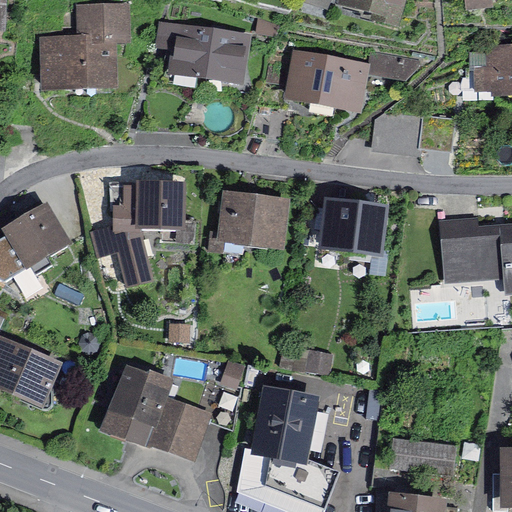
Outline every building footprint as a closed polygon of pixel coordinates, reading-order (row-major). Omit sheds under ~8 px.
[(328,13),(332,0),(304,0),(301,5),(328,13)] [(397,35),(406,0),(340,0),(337,10),(366,18),(364,26),(397,35)] [(511,0),(463,0),(465,16),(490,13),(489,6),(511,3),(511,0)] [(127,50),(128,6),(77,5),(75,41),(40,40),(38,96),(112,99),(114,49),(127,50)] [(259,20),(254,38),(274,40),(278,25),(259,20)] [(241,95),(249,38),(156,26),(152,54),(169,56),(165,85),(241,95)] [(511,103),(511,46),(470,48),(472,98),(487,97),(488,104),(511,103)] [(369,52),(366,66),(290,53),(280,107),(359,121),(367,77),(404,83),(419,69),(420,61),(369,52)] [(258,105),(250,138),(268,140),(272,107),(258,105)] [(272,107),(268,140),(284,142),(288,109),(272,107)] [(375,120),(371,154),(420,160),(426,117),(385,112),(375,120)] [(10,115),(8,144),(41,146),(43,117),(10,115)] [(153,284),(143,243),(143,237),(175,237),(175,246),(192,246),(192,220),(183,221),(183,188),(132,188),(132,191),(120,191),(120,211),(111,211),(111,232),(106,232),(106,243),(113,243),(113,250),(123,291),(153,284)] [(216,236),(208,235),(205,253),(219,255),(221,246),(281,254),(289,204),(222,194),(216,236)] [(387,254),(379,253),(383,213),(323,206),(317,257),(371,263),(369,276),(384,278),(387,254)] [(0,281),(3,283),(10,272),(13,278),(21,273),(23,276),(70,249),(44,207),(0,233),(0,237),(2,242),(0,243),(0,281)] [(478,220),(437,224),(444,287),(499,281),(501,299),(511,297),(511,227),(479,231),(478,220)] [(0,342),(0,325),(3,319),(0,318),(0,399),(41,416),(61,366),(0,342)] [(327,378),(332,356),(296,348),(293,361),(281,358),(278,370),(304,376),(304,373),(327,378)] [(244,397),(235,394),(243,369),(227,364),(219,388),(175,373),(172,384),(146,375),(145,377),(123,370),(99,436),(190,468),(206,426),(231,435),(244,397)] [(379,417),(383,387),(360,384),(355,414),(379,417)] [(324,511),(338,476),(305,463),(317,402),(261,391),(249,453),(243,450),(235,507),(248,511),(324,511)] [(452,480),(456,449),(394,441),(389,472),(452,480)] [(511,511),(511,452),(499,452),(496,511),(511,511)] [(393,491),(375,488),(373,511),(443,511),(444,507),(392,501),(393,491)]
